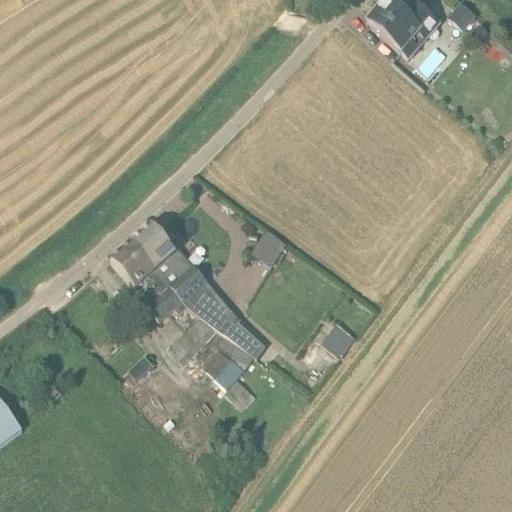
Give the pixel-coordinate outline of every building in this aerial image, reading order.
[(408,63),(439,27),(413,4),(401,17),(386,4),(366,27),(408,63)] [(446,19),(461,32),(473,19),(458,5),(446,19)] [(468,41),(478,49),(486,39),(475,31),(468,41)] [(177,253),(174,255),(151,229),(131,247),(163,284),(182,306),(188,313),(199,321),(216,333),(221,338),(223,339),(254,362),(265,351),(235,325),(236,323),(229,316),(230,315),(205,287),(191,270),(177,253)] [(273,269),(288,246),(271,235),(255,258),(273,269)] [(162,324),(176,312),(181,319),(188,313),(182,306),(163,284),(131,247),(110,266),(134,293),(145,284),(158,298),(147,307),(162,324)] [(199,321),(167,353),(183,369),(216,333),(199,321)] [(339,361),(352,341),(336,329),(322,349),(339,361)] [(246,374),(254,362),(223,339),(214,351),(218,354),(202,372),(214,383),(232,363),(244,372),(246,374)] [(128,374),(136,383),(152,369),(144,359),(128,374)] [(236,384),(224,398),(243,413),(254,399),(236,384)] [(0,449),(21,434),(0,406),(0,449)]
